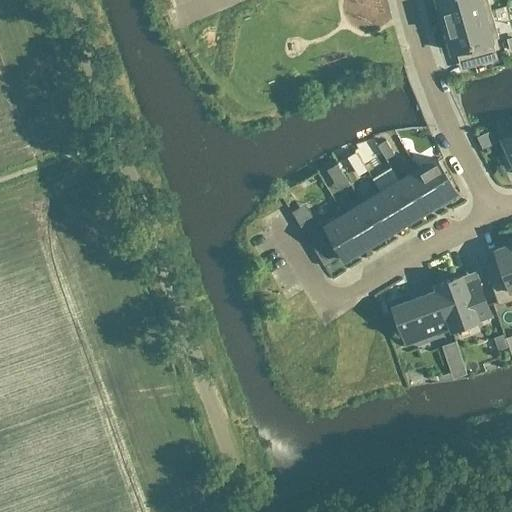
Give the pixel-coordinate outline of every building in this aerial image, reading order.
[(439,27),(490,12),(486,0),(435,0),(438,11),(435,12),(439,27)] [(498,39),(490,12),(439,27),(443,42),(447,41),(450,53),(468,48),(473,67),(496,61),(491,41),(498,39)] [(511,161),(511,135),(502,140),(511,161)] [(387,145),(380,150),(384,158),(392,153),(387,145)] [(359,175),(365,172),(354,154),(348,158),(359,175)] [(435,160),(416,172),(436,204),(455,193),(435,160)] [(416,172),(398,183),(418,216),(436,204),(416,172)] [(418,216),(398,183),(379,194),(399,227),(418,216)] [(379,194),(361,205),(380,238),(399,227),(379,194)] [(361,205),(342,216),(362,249),(380,238),(361,205)] [(294,219),(299,227),(312,219),(307,211),(294,219)] [(362,249),(342,216),(324,227),(343,260),(362,249)] [(303,234),(316,226),(312,219),(299,227),(303,234)] [(320,233),(316,226),(303,234),(307,241),(320,233)] [(320,233),(307,241),(311,247),(324,240),(320,233)] [(324,240),(311,247),(315,254),(328,246),(324,240)] [(493,252),(497,262),(483,267),(497,306),(511,301),(511,243),(507,246),(508,246),(493,252)] [(328,246),(315,254),(319,261),(332,253),(328,246)] [(336,260),(332,253),(319,261),(323,267),(336,260)] [(490,316),(487,309),(477,280),(463,285),(460,276),(434,285),(436,291),(448,325),(450,330),(476,321),(490,316)] [(448,325),(436,291),(391,307),(403,341),(448,325)] [(505,348),(501,337),(493,339),(498,351),(505,348)] [(460,356),(445,361),(452,380),(466,375),(460,356)] [(435,493),(383,511),(454,511),(447,490),(436,494),(435,493)]
